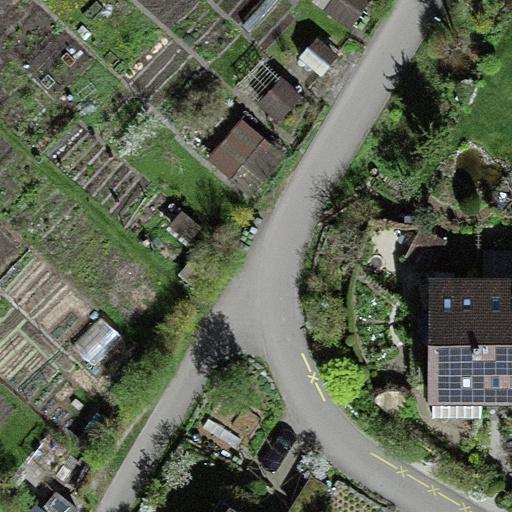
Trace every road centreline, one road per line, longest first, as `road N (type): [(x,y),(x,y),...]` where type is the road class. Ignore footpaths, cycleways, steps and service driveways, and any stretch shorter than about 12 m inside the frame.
road 1 (residential): [(443,511),(339,450),(302,375),(274,280),(305,190),(421,0)]
road 2 (track): [(274,280),(222,338),(119,511)]
